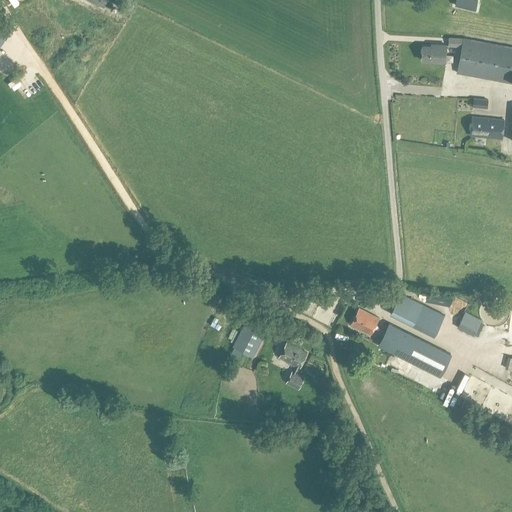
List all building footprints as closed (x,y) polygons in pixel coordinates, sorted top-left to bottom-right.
[(472,0),(458,0),(457,7),(477,11),(479,2),(472,0)] [(0,45),(10,33),(0,25),(0,45)] [(462,38),(451,38),(449,38),(448,47),(462,47),(462,38)] [(511,47),(463,38),(462,47),(457,73),(511,83),(511,47)] [(445,62),(446,50),(446,45),(436,44),(436,47),(423,46),(422,60),(445,62)] [(473,107),(488,108),(489,100),(474,98),(473,107)] [(502,138),(504,119),(473,116),(471,135),(502,138)] [(390,313),(435,336),(445,315),(401,293),(390,313)] [(428,293),(426,302),(450,307),(453,299),(428,293)] [(455,301),(453,306),(464,310),(466,305),(455,301)] [(379,318),(360,308),(351,325),(371,335),(379,318)] [(480,323),(482,320),(465,311),(458,328),(474,336),(475,335),(480,323)] [(253,329),(244,325),(233,347),(253,357),(269,325),(258,320),(253,329)] [(385,321),(373,343),(435,375),(446,352),(385,321)] [(314,337),(304,333),(301,339),(311,343),(314,337)] [(297,374),(300,368),(307,353),(287,343),(279,358),(294,365),(291,371),(285,382),(298,389),(304,378),(297,374)] [(461,352),(481,359),(483,353),(463,346),(461,352)] [(454,383),(459,369),(448,366),(443,380),(454,383)] [(313,437),(310,428),(299,431),(301,440),(313,437)] [(343,496),(340,487),(328,492),(331,500),(343,496)]
